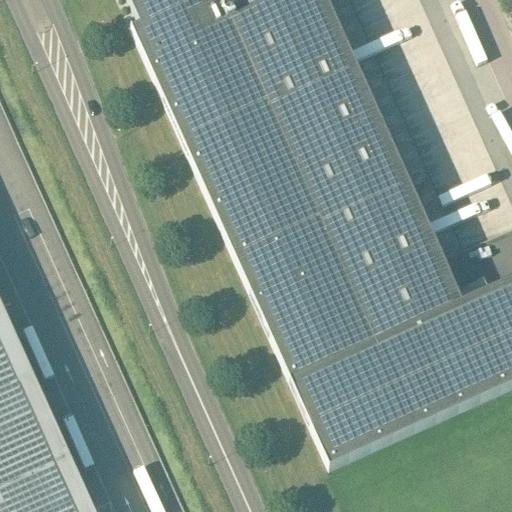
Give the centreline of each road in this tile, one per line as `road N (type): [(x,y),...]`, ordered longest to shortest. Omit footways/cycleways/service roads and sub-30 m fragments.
road 1 (secondary): [(93,147),(249,511)]
road 2 (secondary): [(9,0),(93,147)]
road 3 (secondary): [(93,147),(47,0)]
